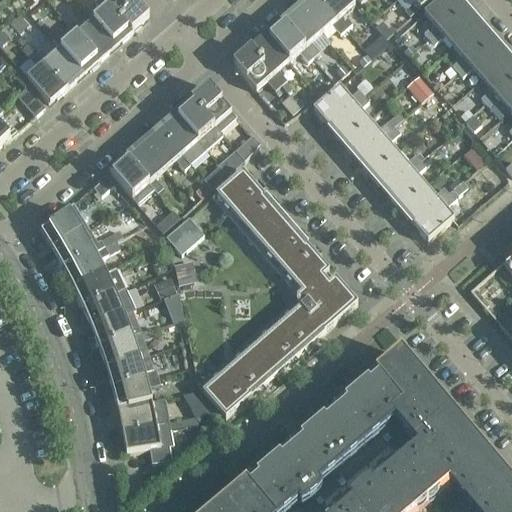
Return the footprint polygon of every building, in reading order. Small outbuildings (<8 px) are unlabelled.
[(130,0),(107,0),(104,4),(133,37),(142,28),(150,22),(148,20),(130,0)] [(312,0),(299,12),(322,38),(332,29),(341,38),(347,33),(317,0),(312,0)] [(317,0),(347,33),(353,28),(345,18),(356,9),(347,0),(317,0)] [(408,0),(415,7),(405,15),(411,22),(435,0),(408,0)] [(455,0),(444,0),(424,18),(434,29),(424,37),(430,43),(465,12),(455,0)] [(104,4),(102,1),(95,6),(104,16),(94,25),(115,49),(116,51),(133,37),(104,4)] [(37,12),(37,13),(44,20),(53,12),(46,4),(37,12)] [(283,26),(314,61),(320,56),(312,47),(322,38),(299,12),(283,26)] [(465,12),(430,43),(435,49),(445,41),(453,51),(479,28),(465,12)] [(20,38),(30,30),(20,19),(10,28),(20,38)] [(75,24),(69,29),(100,65),(116,51),(115,49),(94,25),(83,34),(75,24)] [(382,25),(374,31),(378,35),(381,38),(386,44),(393,38),(393,37),(385,28),(382,25)] [(268,42),(290,66),(300,57),(308,67),(314,61),(283,26),(267,40),(268,42)] [(458,76),(494,45),(479,28),(453,51),(462,61),(445,76),(451,82),(458,76)] [(69,29),(53,44),(61,53),(84,79),(100,65),(69,29)] [(7,30),(1,34),(3,36),(7,41),(12,37),(7,30)] [(10,44),(7,41),(3,36),(0,37),(0,50),(1,51),(10,44)] [(381,51),(369,37),(360,46),(372,60),(381,51)] [(381,38),(375,43),(383,53),(389,48),(386,44),(381,38)] [(250,54),(282,90),(288,85),(279,75),(290,66),(268,42),(267,40),(250,54)] [(494,45),(458,76),(463,82),(473,73),(482,84),(508,61),(494,45)] [(42,53),(36,58),(68,94),(84,79),(61,53),(51,62),(42,53)] [(250,54),(241,63),(233,69),(256,95),(267,86),(276,95),(282,90),(250,54)] [(68,94),(36,58),(30,63),(39,73),(28,82),(50,108),(68,94)] [(363,70),(371,64),(366,58),(358,65),(363,70)] [(511,65),(508,61),(482,84),(491,94),(481,102),(486,108),(511,85),(511,65)] [(419,81),(418,81),(407,91),(422,108),(434,98),(419,81)] [(511,85),(486,108),(492,114),(501,106),(510,116),(511,114),(511,85)] [(202,97),(192,105),(220,137),(237,122),(232,116),(211,92),(209,90),(202,97)] [(36,121),(46,113),(27,91),(17,100),(36,121)] [(329,131),(364,100),(359,94),(349,102),(340,91),(314,114),(329,131)] [(301,112),(290,100),(282,107),(293,120),(301,112)] [(369,106),(364,100),(329,131),(343,147),(369,125),(360,114),(369,106)] [(223,141),(192,105),(176,119),(207,155),(223,141)] [(468,113),(461,120),(466,127),(474,120),(468,113)] [(378,135),(369,125),(343,147),(357,164),(393,133),(407,121),(401,114),(378,135)] [(0,151),(10,142),(11,143),(18,137),(0,118),(0,151)] [(176,119),(160,133),(191,169),(207,155),(176,119)] [(482,129),(474,120),(466,127),(474,136),(482,129)] [(143,148),(166,174),(176,165),(185,174),(191,169),(160,133),(143,148)] [(398,139),(393,133),(357,164),(371,180),(397,157),(388,147),(398,139)] [(253,140),(236,155),(245,165),(261,149),(253,140)] [(127,162),(155,194),(158,197),(164,192),(156,183),(166,174),(143,148),(127,162)] [(475,174),(486,167),(475,150),(464,157),(475,174)] [(419,156),(416,159),(421,165),(425,162),(419,156)] [(397,157),(371,180),(385,196),(387,195),(421,165),(416,159),(406,168),(397,157)] [(127,162),(117,170),(110,177),(138,209),(155,194),(127,162)] [(239,172),(238,172),(232,164),(222,173),(229,180),(239,172)] [(387,195),(385,196),(391,203),(399,213),(426,190),(417,180),(426,171),(421,165),(387,195)] [(199,391),(226,423),(358,308),(336,282),(330,287),(323,280),(330,275),(243,176),(212,203),(299,304),(199,391)] [(221,187),(213,178),(205,185),(213,194),(221,187)] [(106,180),(99,186),(107,196),(114,190),(106,180)] [(461,188),(460,188),(457,184),(450,190),(453,194),(461,188)] [(463,185),(460,188),(461,188),(453,194),(459,200),(469,192),(463,185)] [(211,195),(205,188),(195,197),(201,204),(211,195)] [(434,200),(426,190),(399,213),(414,229),(449,198),(444,192),(434,200)] [(454,204),(449,198),(414,229),(428,246),(455,223),(445,212),(454,204)] [(69,218),(41,237),(49,248),(53,256),(90,234),(74,208),(67,214),(69,218)] [(163,238),(180,223),(173,215),(156,230),(163,238)] [(167,242),(182,259),(204,240),(189,223),(167,242)] [(53,256),(58,263),(64,274),(117,245),(113,238),(98,247),(90,234),(53,256)] [(117,245),(64,274),(70,286),(74,293),(105,278),(98,265),(121,252),(117,245)] [(209,245),(194,258),(209,274),(223,261),(209,245)] [(148,255),(152,264),(163,259),(159,250),(148,255)] [(179,286),(195,284),(193,265),(177,267),(179,286)] [(78,301),(83,313),(126,293),(117,272),(105,278),(74,293),(78,301)] [(170,281),(154,288),(160,305),(177,298),(174,291),(177,289),(175,283),(171,284),(170,281)] [(136,315),(126,293),(83,313),(89,325),(92,333),(134,316),(136,315)] [(180,317),(175,302),(165,305),(170,320),(180,317)] [(134,316),(92,333),(95,341),(99,353),(142,337),(134,316)] [(107,373),(149,360),(144,345),(156,341),(154,333),(142,337),(99,353),(104,365),(107,373)] [(401,358),(225,507),(219,511),(511,511),(511,489),(508,484),(490,463),(401,358)] [(109,382),(113,394),(158,381),(156,373),(154,374),(149,360),(107,373),(109,382)] [(116,406),(118,415),(152,407),(148,392),(161,389),(158,381),(113,394),(116,406)] [(120,423),(123,436),(169,427),(165,404),(152,407),(118,415),(120,423)] [(169,427),(123,436),(125,449),(127,458),(129,458),(151,454),(153,468),(172,465),(170,451),(174,451),(171,434),(193,430),(198,429),(196,423),(193,422),(192,422),(169,427)]
